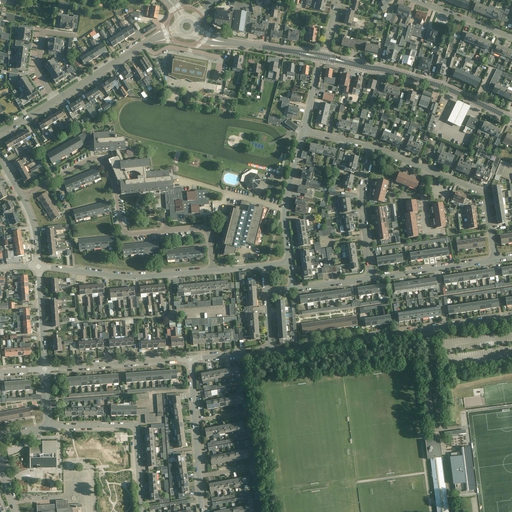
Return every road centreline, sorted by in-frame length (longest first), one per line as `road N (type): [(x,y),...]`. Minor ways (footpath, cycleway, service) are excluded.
road 1 (residential): [(59,176),(101,160),(123,231),(201,228),(210,238),(210,270)]
road 2 (tertiary): [(511,119),(438,85),(322,57)]
road 3 (residential): [(210,270),(138,277),(37,266)]
road 4 (residential): [(141,511),(131,426),(48,427)]
road 5 (unclassified): [(269,352),(426,330)]
road 6 (unclassified): [(44,369),(190,360)]
road 7 (residential): [(289,261),(283,208),(303,130)]
road 8 (residential): [(370,278),(361,216),(370,148)]
road 9 (residential): [(495,260),(483,193),(426,169)]
road 10 (residential): [(370,278),(495,260)]
